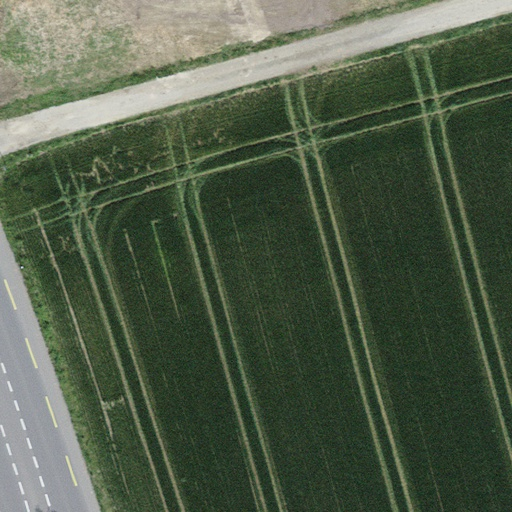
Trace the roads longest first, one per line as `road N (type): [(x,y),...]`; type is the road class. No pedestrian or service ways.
road 1 (track): [(0,143),(495,0)]
road 2 (primary): [(0,383),(41,511)]
